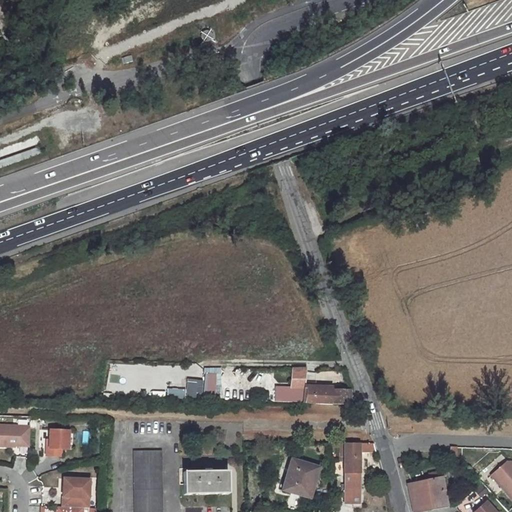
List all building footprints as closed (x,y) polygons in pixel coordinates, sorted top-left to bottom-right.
[(188,379),(187,395),(209,397),(211,373),(204,373),(203,380),(188,379)] [(312,387),(310,401),(348,403),(349,390),(312,387)] [(187,398),(186,388),(167,389),(168,399),(187,398)] [(31,446),(31,428),(0,425),(0,445),(7,446),(7,445),(16,446),(31,446)] [(70,432),(51,431),(50,448),(48,448),(48,457),(62,457),(62,450),(69,450),(70,432)] [(360,504),(359,453),(376,453),(373,444),(340,444),(340,465),(345,465),(345,486),(342,486),(342,490),(345,490),(345,504),(360,504)] [(162,511),(161,452),(133,452),(134,511),(162,511)] [(293,460),(283,489),(306,497),(315,468),(293,460)] [(511,500),(511,469),(509,466),(507,464),(491,477),(511,500)] [(430,479),(407,483),(408,485),(414,511),(432,509),(431,510),(447,508),(442,476),(441,471),(428,474),(430,479)] [(228,473),(184,473),(185,495),(228,495),(228,473)] [(63,498),(62,508),(83,509),(89,510),(90,481),(68,480),(67,498),(63,498)] [(459,504),(465,511),(466,511),(491,493),(484,484),(459,504)] [(493,511),(485,502),(473,511),(493,511)]
